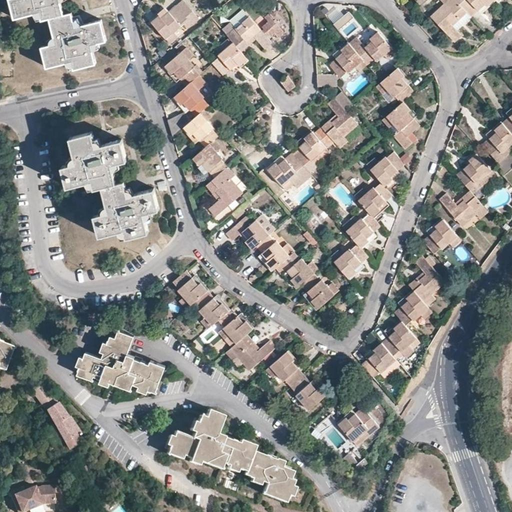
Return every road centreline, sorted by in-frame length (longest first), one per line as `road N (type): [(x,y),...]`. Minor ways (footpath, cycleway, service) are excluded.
road 1 (residential): [(194,233),(245,287),(329,341),(348,339),(367,314),(448,111),(449,79)]
road 2 (residential): [(344,511),(316,466),(220,394),(93,406),(0,313)]
road 3 (residential): [(194,233),(136,281),(70,288),(51,276),(27,108)]
road 4 (residential): [(149,81),(194,233)]
road 5 (residential): [(507,259),(466,311),(445,382)]
road 6 (residential): [(304,48),(306,90),(298,100),(282,101),(268,79),(292,58)]
road 7 (residential): [(149,81),(27,108)]
